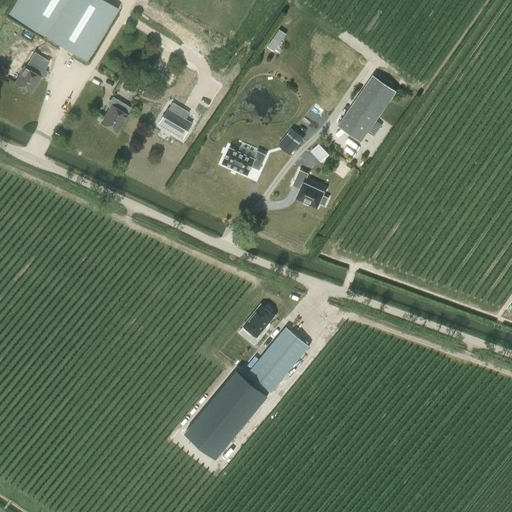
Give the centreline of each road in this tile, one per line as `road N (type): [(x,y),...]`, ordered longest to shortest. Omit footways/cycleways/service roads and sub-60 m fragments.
road 1 (unclassified): [(511,356),(208,241),(0,144)]
road 2 (track): [(343,296),(355,266),(497,318),(511,297)]
